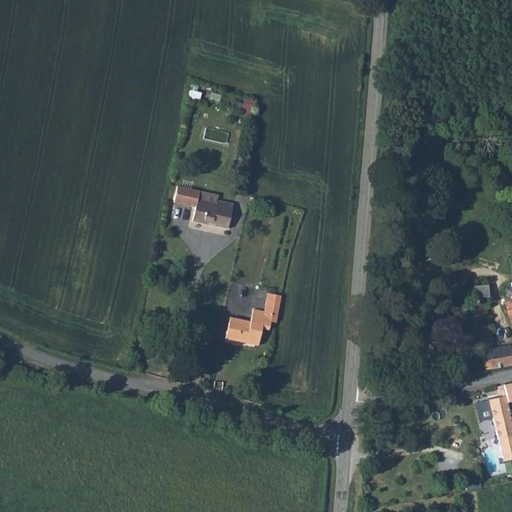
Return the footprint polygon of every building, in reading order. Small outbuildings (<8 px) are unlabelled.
[(450,122),(446,124),(445,125),(446,129),(449,131),(454,130),(455,128),(456,126),(453,122),(450,122)] [(217,194),(177,187),(173,205),(195,209),(193,221),(228,227),(232,205),(216,202),(217,194)] [(503,295),(505,302),(502,302),(511,340),(511,288),(509,289),(510,294),(503,295)] [(468,296),(484,378),(511,371),(511,362),(510,353),(493,357),(484,307),(489,305),(485,292),(468,296)] [(272,322),(276,323),(281,297),(267,294),(264,311),(253,309),(249,321),(229,318),(226,338),(257,346),(261,329),(269,331),(272,322)] [(511,382),(502,385),(503,392),(506,402),(511,401),(511,382)] [(498,445),(500,445),(511,441),(511,428),(506,402),(503,392),(499,393),(500,397),(487,400),(475,402),(478,421),(492,419),(498,445)] [(501,451),(511,448),(511,441),(500,445),(501,451)] [(505,468),(511,465),(511,448),(501,451),(505,468)]
